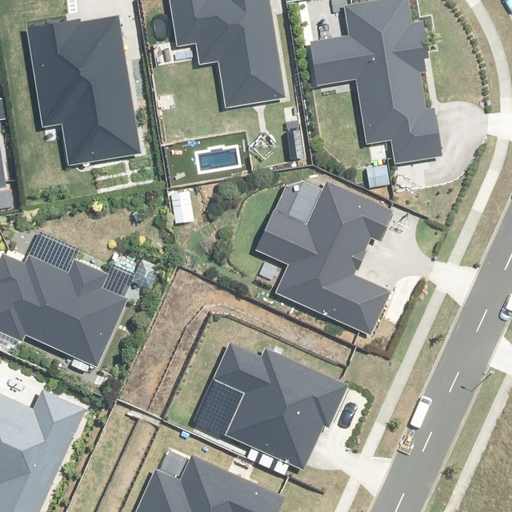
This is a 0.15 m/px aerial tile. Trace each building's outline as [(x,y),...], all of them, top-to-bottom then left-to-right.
[(267,0),(166,0),(173,47),(193,44),(196,67),(216,64),(222,105),(281,97),(267,0)] [(409,27),(406,3),(338,12),(342,44),(308,49),(313,85),(353,79),(362,146),(391,142),(394,163),(436,158),(429,109),(421,110),(414,57),(423,56),(419,26),(409,27)] [(42,133),(57,131),(62,166),(139,156),(121,18),(28,31),(42,133)] [(383,208),(327,183),(308,226),(273,211),(256,251),(287,265),(275,291),(366,331),(384,291),(350,276),(367,238),(370,239),(383,208)] [(40,253),(36,263),(9,251),(0,273),(0,334),(23,345),(27,337),(94,365),(122,300),(103,291),(109,276),(76,262),(74,268),(40,253)] [(259,360),(223,344),(208,377),(243,393),(224,435),(296,467),(319,417),(330,422),(344,389),(262,353),(259,360)] [(34,412),(0,396),(0,511),(37,511),(81,414),(41,396),(34,412)] [(264,511),(272,496),(188,459),(175,487),(151,476),(135,511),(264,511)]
